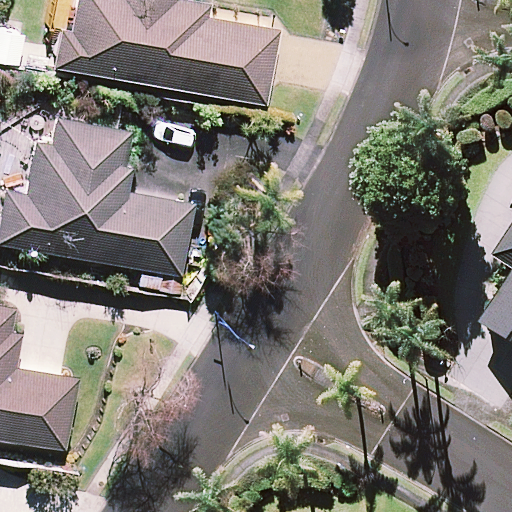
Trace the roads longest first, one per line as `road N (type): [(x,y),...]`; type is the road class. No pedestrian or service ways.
road 1 (residential): [(418,0),(367,153),(329,229),(258,334)]
road 2 (residential): [(258,334),(511,486)]
road 3 (residential): [(258,334),(144,511)]
